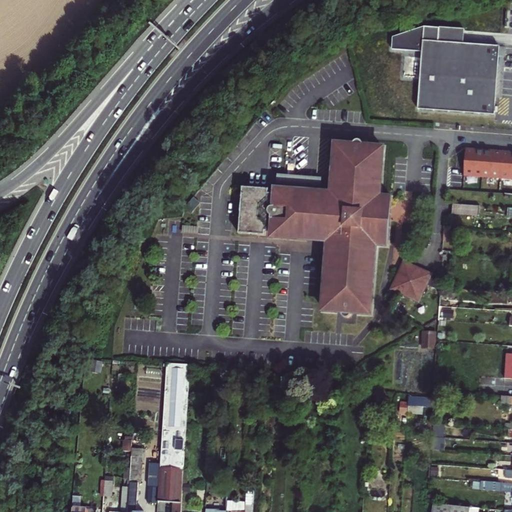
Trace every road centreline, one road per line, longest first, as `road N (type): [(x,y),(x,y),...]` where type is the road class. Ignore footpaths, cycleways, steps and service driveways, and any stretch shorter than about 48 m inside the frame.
road 1 (trunk): [(205,0),(94,135),(0,310)]
road 2 (trunk): [(59,246),(194,82),(283,0)]
road 3 (trunk): [(59,246),(142,112),(243,0)]
road 4 (trunk): [(189,0),(48,159),(0,198)]
road 5 (trunk): [(0,385),(59,246)]
